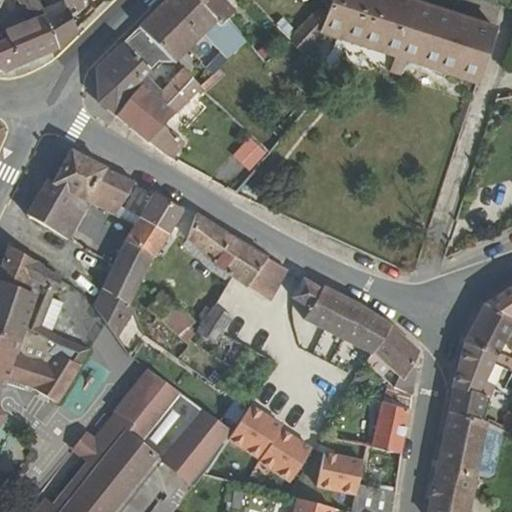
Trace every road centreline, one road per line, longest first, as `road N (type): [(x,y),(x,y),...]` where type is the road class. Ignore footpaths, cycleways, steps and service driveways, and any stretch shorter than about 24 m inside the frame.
road 1 (residential): [(440,308),(36,111)]
road 2 (residential): [(440,308),(414,511)]
road 3 (primary): [(36,111),(137,0)]
